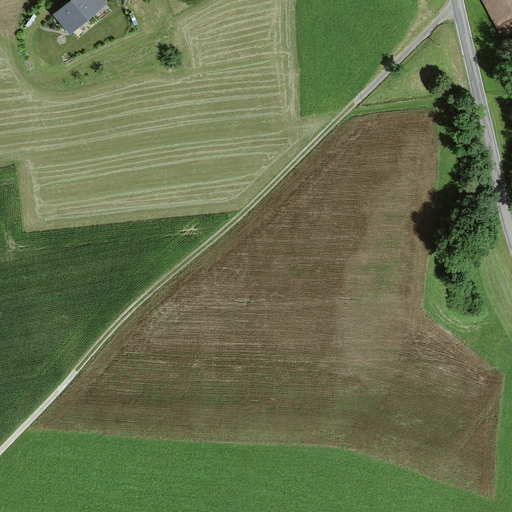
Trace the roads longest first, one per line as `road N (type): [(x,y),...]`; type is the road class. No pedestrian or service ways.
road 1 (track): [(0,455),(136,306),(230,228),(459,3)]
road 2 (tertiary): [(511,232),(458,0)]
